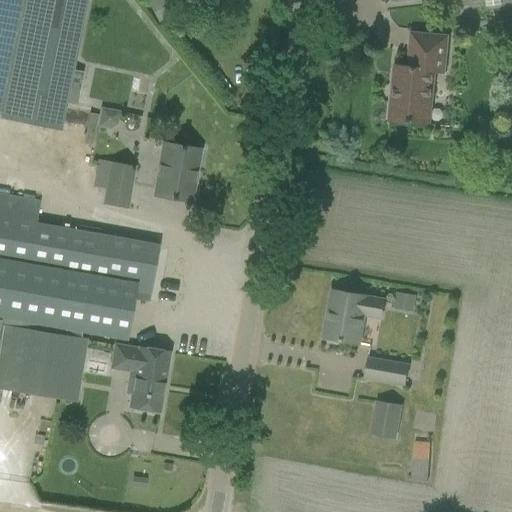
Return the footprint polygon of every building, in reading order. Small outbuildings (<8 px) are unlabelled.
[(0,0),(0,119),(53,130),(57,107),(64,108),(65,104),(75,106),(82,72),(72,70),(85,0),(0,0)] [(179,8),(174,0),(148,0),(143,4),(156,24),(179,8)] [(511,7),(511,0),(471,0),(462,1),(463,10),(484,7),(484,11),(511,7)] [(127,65),(134,30),(109,25),(102,60),(127,65)] [(390,122),(429,125),(434,71),(444,72),(447,38),(432,37),(412,35),(409,68),(395,67),(390,122)] [(121,111),(90,108),(86,144),(94,144),(96,124),(119,127),(121,111)] [(154,196),(191,202),(200,150),(163,144),(154,196)] [(103,203),(128,208),(135,167),(97,160),(92,187),(105,190),(103,203)] [(0,317),(127,340),(134,299),(149,302),(159,245),(36,224),(40,202),(0,195),(0,317)] [(340,341),(359,345),(364,314),(381,317),(384,301),(367,298),(367,297),(333,291),(324,339),(328,339),(329,343),(338,344),(340,341)] [(396,293),(393,309),(399,310),(413,313),(416,296),(396,293)] [(0,346),(0,389),(58,399),(63,367),(81,370),(86,340),(80,339),(82,332),(0,317),(0,326),(3,327),(0,346)] [(168,353),(113,344),(108,370),(128,373),(124,394),(132,395),(130,407),(159,412),(168,353)] [(365,378),(405,385),(408,366),(369,359),(365,378)] [(371,434),(395,438),(400,406),(376,402),(371,434)] [(414,478),(430,478),(431,441),(416,441),(414,478)]
